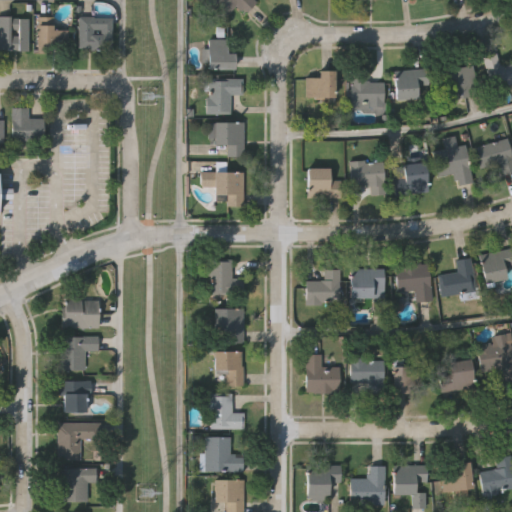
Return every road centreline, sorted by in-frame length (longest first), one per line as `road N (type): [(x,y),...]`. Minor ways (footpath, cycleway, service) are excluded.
road 1 (residential): [(0,293),(129,237),(393,230),(511,206)]
road 2 (residential): [(278,231),(278,59),(293,41),(426,31),(511,8)]
road 3 (residential): [(278,511),(278,231)]
road 4 (residential): [(129,237),(128,124),(118,85),(0,80)]
road 5 (residential): [(279,428),(414,429),(511,415)]
road 6 (residential): [(22,511),(21,338),(5,291)]
